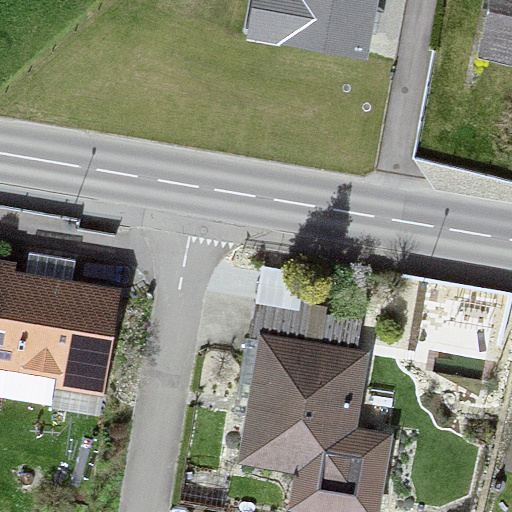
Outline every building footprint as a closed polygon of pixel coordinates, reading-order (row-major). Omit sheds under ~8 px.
[(363,41),(369,0),(253,0),(250,23),(363,41)] [(511,0),(494,0),(480,65),(511,72),(511,0)] [(0,331),(10,266),(0,264),(0,331)] [(116,282),(10,266),(0,331),(0,359),(101,375),(116,282)] [(359,422),(371,340),(259,323),(239,457),(294,465),(288,506),(325,511),(381,511),(394,428),(359,422)]
